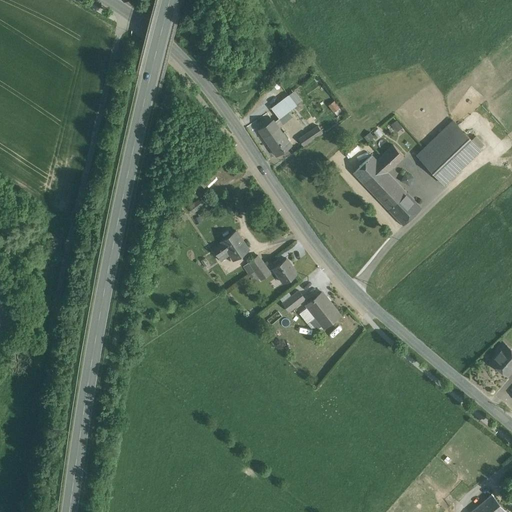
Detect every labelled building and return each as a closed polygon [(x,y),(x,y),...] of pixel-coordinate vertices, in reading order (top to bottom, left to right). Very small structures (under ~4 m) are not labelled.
[(294,92),(288,96),(297,106),(302,102),(294,92)] [(326,94),(319,99),(323,104),(330,98),(326,94)] [(288,96),(281,102),(289,112),(297,106),(288,96)] [(335,114),(341,111),(336,101),(330,104),(335,114)] [(281,102),(271,109),(279,120),(289,112),(281,102)] [(453,120),(417,154),(445,184),(481,149),(453,120)] [(284,133),(282,134),(273,121),(259,131),(265,138),(264,139),(277,156),(291,146),(287,140),(289,139),(284,133)] [(397,121),(391,125),(396,133),(402,129),(397,121)] [(318,126),(299,139),(304,146),(323,133),(318,126)] [(376,161),(371,155),(354,171),(387,206),(404,190),(387,172),(404,156),(393,145),(376,161)] [(209,166),(195,180),(204,189),(218,175),(209,166)] [(187,203),(196,195),(190,188),(181,196),(187,203)] [(420,207),(404,190),(387,206),(403,223),(420,207)] [(200,202),(199,200),(183,212),(187,218),(193,213),(202,207),(204,210),(213,204),(210,200),(209,201),(206,197),(200,202)] [(183,212),(180,208),(174,212),(182,222),(187,218),(183,212)] [(249,249),(236,231),(221,241),(222,243),(213,249),(220,260),(230,254),(234,259),(249,249)] [(258,255),(249,261),(255,270),(264,264),(258,255)] [(287,257),(274,267),(284,282),(298,272),(287,257)] [(255,270),(249,274),(254,280),(259,276),(261,279),(270,272),(264,264),(255,270)] [(299,290),(283,302),(289,310),(305,298),(299,290)] [(322,291),(306,303),(325,327),(340,315),(322,291)] [(511,349),(507,345),(503,350),(499,352),(491,361),(506,373),(509,373),(511,368),(511,349)] [(506,511),(491,494),(470,511),(506,511)]
